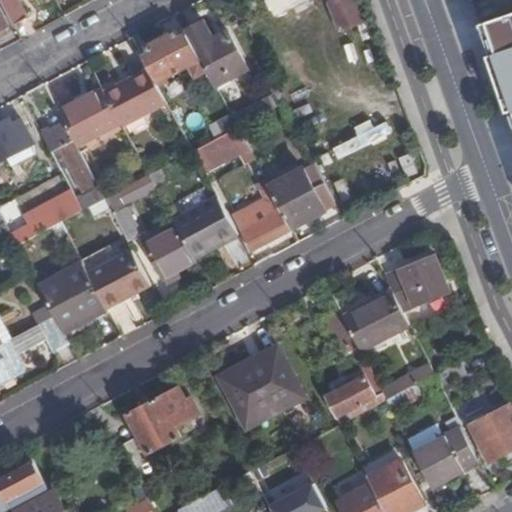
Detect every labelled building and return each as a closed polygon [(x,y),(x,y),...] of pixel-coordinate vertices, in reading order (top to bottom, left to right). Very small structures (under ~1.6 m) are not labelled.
[(18,0),(0,0),(14,27),(28,20),(18,0)] [(271,0),(279,15),(311,0),(271,0)] [(354,0),(334,0),(328,3),(341,29),(363,17),(354,0)] [(0,13),(0,34),(8,30),(0,13)] [(511,13),(490,21),(501,52),(492,55),(511,112),(511,13)] [(206,23),(187,33),(189,35),(208,71),(217,87),(249,70),(229,33),(216,39),(206,23)] [(270,32),(282,60),(294,55),(282,27),(270,32)] [(200,75),(208,71),(189,35),(180,40),(176,33),(141,52),(151,71),(158,85),(195,65),(200,75)] [(347,44),(356,72),(385,63),(376,35),(347,44)] [(126,126),(169,103),(158,85),(151,71),(108,94),(121,117),(126,126)] [(106,89),(61,114),(67,125),(79,148),(110,131),(107,125),(121,117),(108,94),(106,89)] [(278,95),(233,118),(239,128),(283,105),(278,95)] [(391,115),(359,129),(361,135),(336,147),(342,159),(400,133),(391,115)] [(212,128),(218,139),(239,128),(233,118),(233,117),(212,128)] [(13,119),(0,126),(0,162),(33,145),(21,121),(16,124),(13,119)] [(67,125),(44,136),(62,170),(70,166),(83,190),(97,182),(79,148),(67,125)] [(202,167),(247,143),(239,128),(218,139),(194,152),(202,167)] [(375,166),(355,176),(363,194),(421,169),(413,151),(376,167),(375,166)] [(306,171),(271,190),(284,214),(286,217),(291,214),(298,228),(337,207),(324,183),(314,188),(306,171)] [(126,205),(158,189),(151,175),(119,191),(126,205)] [(100,187),(78,198),(78,200),(84,210),(106,198),(100,187)] [(128,209),(126,205),(119,191),(106,198),(115,215),(128,209)] [(78,200),(13,236),(20,248),(63,223),(84,210),(78,200)] [(197,265),(241,241),(222,204),(178,228),(197,265)] [(254,250),(292,229),(286,217),(284,214),(279,217),(273,207),(240,224),(254,250)] [(128,209),(115,215),(130,243),(141,237),(128,209)] [(174,231),(147,245),(163,278),(190,264),(174,231)] [(430,248),(383,273),(394,293),(402,308),(449,283),(430,248)] [(135,253),(92,276),(110,311),(128,302),(127,300),(138,294),(139,296),(154,288),(135,253)] [(92,276),(86,265),(41,288),(56,317),(64,331),(91,316),(93,320),(110,311),(92,276)] [(361,348),(410,322),(402,308),(394,293),(345,319),(356,338),(361,348)] [(335,349),(356,338),(345,319),(343,314),(322,325),(335,349)] [(54,353),(70,343),(64,331),(56,317),(3,345),(0,346),(0,380),(26,367),(21,356),(47,341),(54,353)] [(224,385),(249,430),(306,399),(279,349),(259,360),(261,365),(224,385)] [(457,357),(433,370),(435,374),(440,382),(463,370),(457,357)] [(221,380),(224,385),(261,365),(259,360),(221,380)] [(366,376),(326,398),(341,425),(387,400),(384,393),(377,396),(366,376)] [(183,437),(177,426),(195,416),(179,387),(130,413),(142,435),(125,445),(137,467),(153,458),(151,454),(183,437)] [(317,402),(332,430),(341,425),(326,398),(317,402)] [(511,405),(511,404),(470,426),(490,464),(511,451),(511,405)] [(432,485),(480,459),(461,423),(413,449),(432,485)] [(402,460),(369,478),(373,484),(387,511),(410,511),(426,504),(402,460)] [(0,486),(5,496),(0,498),(0,511),(7,511),(50,490),(36,464),(0,483),(0,486)] [(258,474),(269,495),(281,488),(269,468),(258,474)] [(276,502),(280,511),(328,511),(337,508),(324,480),(276,502)] [(346,511),(387,511),(373,484),(341,501),(346,511)] [(185,511),(221,511),(232,507),(223,488),(183,508),(185,511)] [(57,491),(20,511),(63,511),(68,510),(57,491)] [(152,511),(147,503),(130,511),(152,511)]
